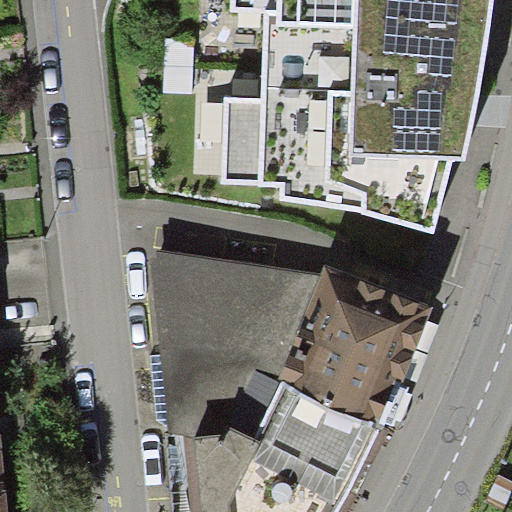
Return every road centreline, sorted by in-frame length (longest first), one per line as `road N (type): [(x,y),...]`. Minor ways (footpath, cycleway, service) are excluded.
road 1 (residential): [(122,511),(68,0)]
road 2 (primary): [(424,511),(458,455),(511,302)]
